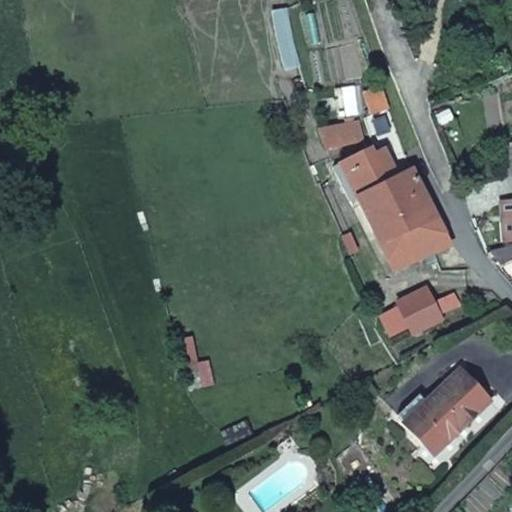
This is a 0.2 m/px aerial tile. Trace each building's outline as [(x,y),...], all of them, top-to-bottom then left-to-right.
[(376,73),(377,107),(389,106),(387,71),(376,73)] [(330,153),(367,142),(362,125),(326,133),(330,153)] [(400,178),(389,157),(376,163),(372,154),(335,173),(351,205),(359,202),(394,273),(451,246),(413,171),(400,178)] [(511,213),(510,214),(498,215),(501,235),(511,233),(511,213)] [(511,244),(489,255),(498,265),(511,259),(511,244)] [(400,307),(416,335),(444,320),(428,291),(400,307)] [(428,451),(484,399),(457,372),(401,423),(428,451)]
